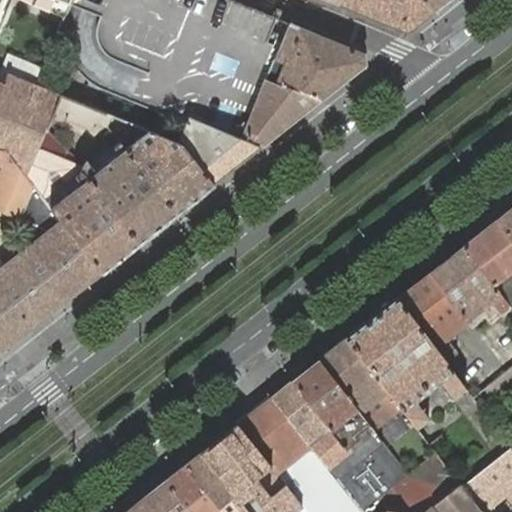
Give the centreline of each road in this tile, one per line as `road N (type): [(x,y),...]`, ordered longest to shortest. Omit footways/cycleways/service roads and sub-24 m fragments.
road 1 (tertiary): [(30,511),(511,132)]
road 2 (tertiary): [(433,85),(0,427)]
road 3 (residential): [(433,85),(397,50),(269,0)]
